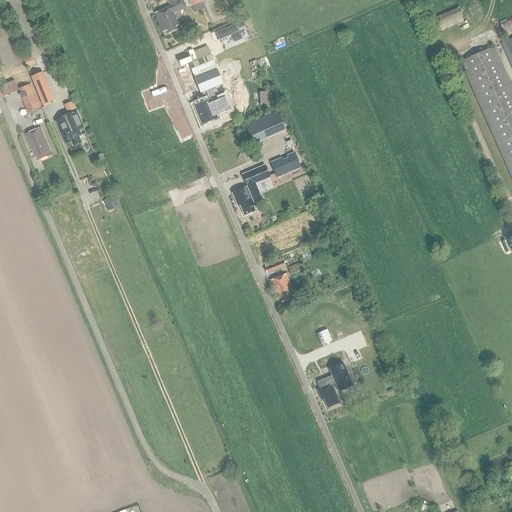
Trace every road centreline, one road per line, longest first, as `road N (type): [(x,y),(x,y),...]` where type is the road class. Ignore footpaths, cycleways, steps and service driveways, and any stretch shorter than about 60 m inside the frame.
road 1 (residential): [(357,511),(137,0)]
road 2 (track): [(214,511),(193,483),(149,456),(0,102)]
road 3 (track): [(511,221),(443,56)]
